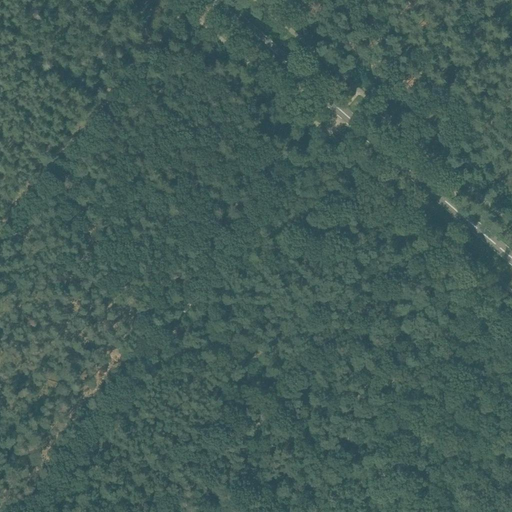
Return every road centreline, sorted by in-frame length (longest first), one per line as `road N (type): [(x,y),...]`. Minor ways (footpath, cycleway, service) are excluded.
road 1 (tertiary): [(511,254),(220,0)]
road 2 (track): [(189,0),(0,231)]
road 3 (track): [(323,128),(159,342)]
road 4 (track): [(159,342),(28,511)]
